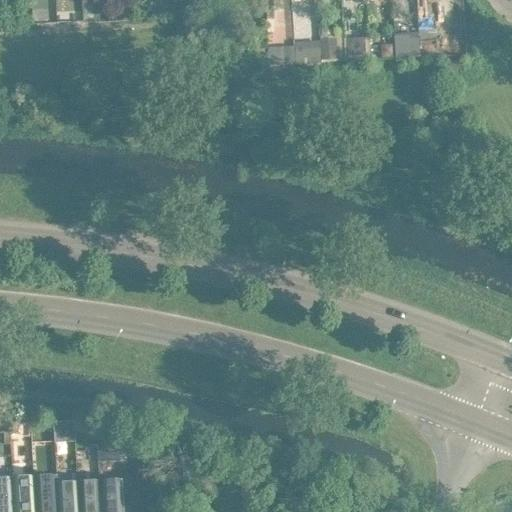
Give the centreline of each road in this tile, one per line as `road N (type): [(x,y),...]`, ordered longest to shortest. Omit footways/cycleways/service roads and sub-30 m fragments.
road 1 (secondary): [(493,355),(346,305),(179,263),(0,237)]
road 2 (secondary): [(0,309),(173,327),(337,368),(470,419)]
